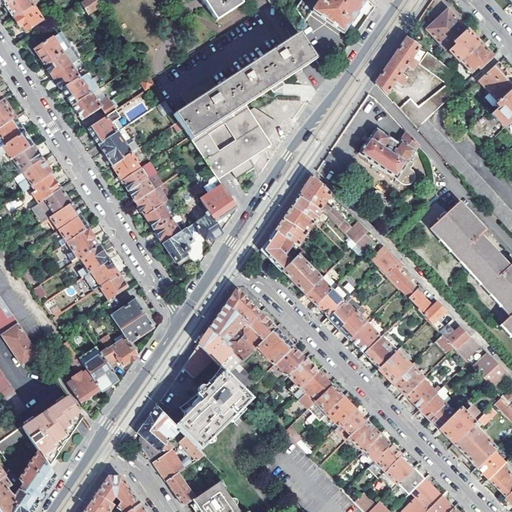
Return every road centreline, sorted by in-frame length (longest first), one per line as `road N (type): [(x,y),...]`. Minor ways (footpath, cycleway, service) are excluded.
road 1 (residential): [(487,511),(264,285),(220,256)]
road 2 (residential): [(0,47),(181,317)]
road 3 (tertiary): [(398,0),(220,256)]
road 4 (unknown): [(249,196),(204,175),(153,100),(281,19)]
road 5 (tertiary): [(181,317),(98,440)]
